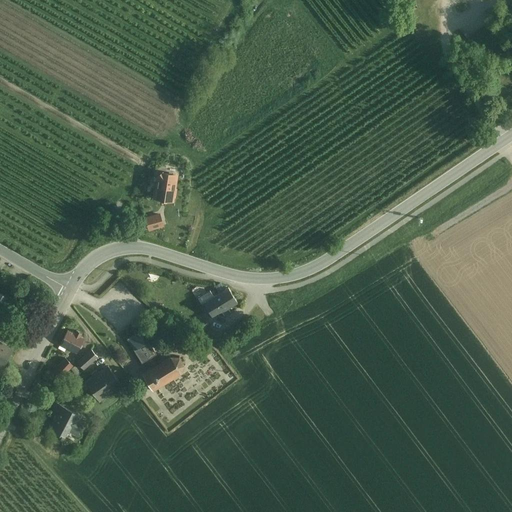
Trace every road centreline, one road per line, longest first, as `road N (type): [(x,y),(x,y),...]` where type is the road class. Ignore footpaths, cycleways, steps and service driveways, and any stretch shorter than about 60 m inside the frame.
road 1 (tertiary): [(70,294),(96,258),(126,249),(244,278),(290,277),(511,136)]
road 2 (unclassified): [(70,294),(0,434)]
